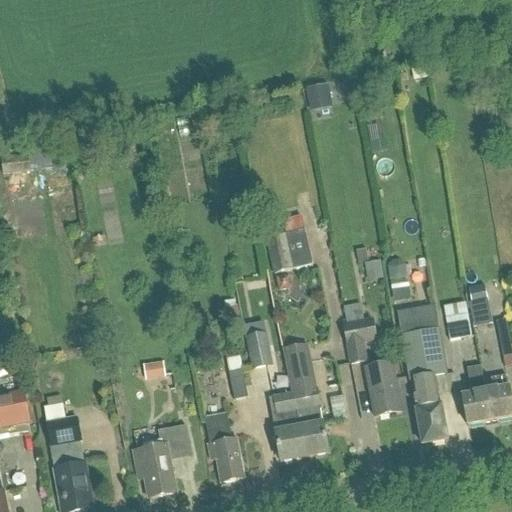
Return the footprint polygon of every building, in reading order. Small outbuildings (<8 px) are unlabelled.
[(328,88),(306,92),(310,113),(332,109),(328,88)] [(273,277),(312,268),(301,221),(283,225),(286,238),(265,243),(273,277)] [(378,250),(359,253),(361,265),(380,262),(378,250)] [(392,264),(388,270),(389,283),(396,287),(402,286),(406,281),(405,268),(399,263),(392,264)] [(365,285),(383,282),(380,267),(362,270),(365,285)] [(474,331),(492,327),(488,303),(470,306),(474,331)] [(449,344),(471,340),(466,306),(443,310),(449,344)] [(446,444),(434,381),(447,378),(434,309),(397,316),(409,386),(413,385),(418,414),(416,414),(422,448),(446,444)] [(367,365),(364,348),(377,345),(373,322),(342,328),(346,351),(347,351),(351,368),(367,365)] [(504,371),(511,369),(511,356),(505,323),(495,325),(504,371)] [(252,372),(272,368),(266,336),(246,340),(252,372)] [(283,354),(292,397),(304,462),(329,457),(323,427),(319,409),(320,409),(317,392),(315,392),(307,349),(283,354)] [(234,404),(248,401),(242,374),(239,359),(226,362),(234,404)] [(164,365),(144,369),(146,384),(166,380),(164,365)] [(375,422),(402,417),(392,367),(365,372),(375,422)] [(491,425),(483,384),(480,370),(467,373),(471,398),(462,400),(467,430),(491,425)] [(483,384),(491,425),(511,421),(511,409),(506,379),(483,384)] [(0,431),(30,426),(24,394),(0,398),(0,431)] [(280,466),(304,462),(292,397),(268,401),(275,436),(275,437),(280,466)] [(65,424),(62,406),(43,410),(46,428),(51,450),(50,450),(58,497),(64,496),(66,511),(86,511),(86,509),(93,507),(85,467),(78,469),(74,447),(81,446),(77,422),(65,424)] [(232,444),(227,418),(205,422),(210,449),(208,449),(211,466),(216,465),(220,488),(245,483),(237,443),(232,444)] [(176,497),(170,465),(191,461),(185,431),(158,436),(161,450),(133,455),(139,485),(144,484),(148,503),(176,497)]
